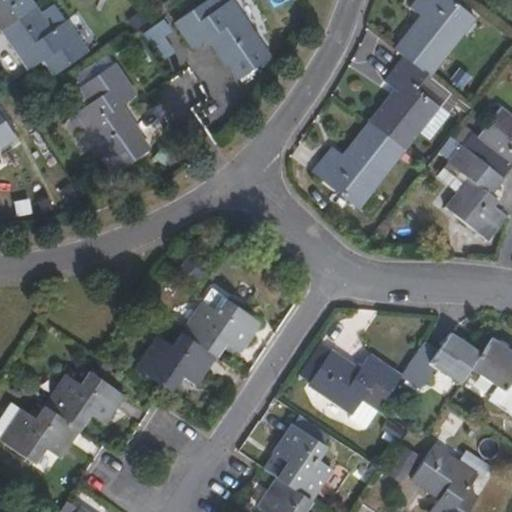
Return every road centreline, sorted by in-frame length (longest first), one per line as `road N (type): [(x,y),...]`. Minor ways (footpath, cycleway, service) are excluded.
road 1 (residential): [(247,170),(334,272),(494,290)]
road 2 (residential): [(247,170),(89,252),(0,266)]
road 3 (residential): [(351,0),(315,83),(247,170)]
